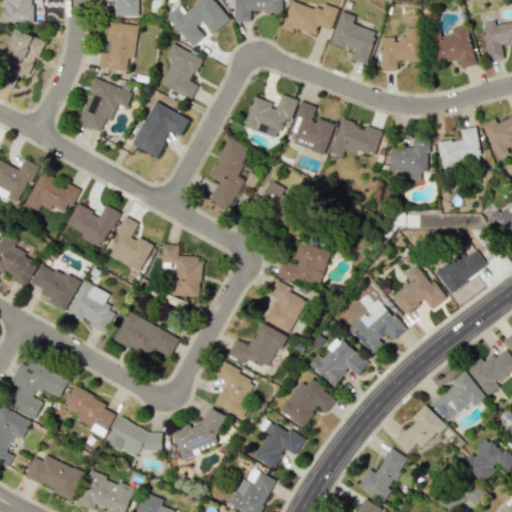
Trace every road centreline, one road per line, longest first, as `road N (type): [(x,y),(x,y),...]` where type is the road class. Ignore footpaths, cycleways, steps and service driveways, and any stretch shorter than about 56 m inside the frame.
road 1 (residential): [(0,112),(248,254),(172,404)]
road 2 (residential): [(167,206),(251,55),(405,104),(447,103),(511,85)]
road 3 (tertiary): [(511,293),(379,404),(298,511)]
road 4 (residential): [(0,306),(172,404)]
road 5 (residential): [(78,0),(73,61),(36,132)]
